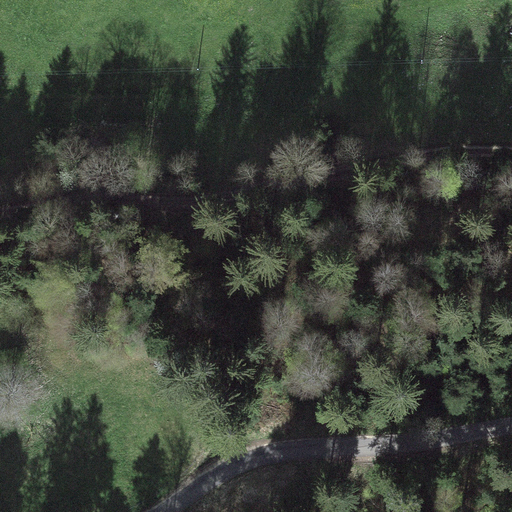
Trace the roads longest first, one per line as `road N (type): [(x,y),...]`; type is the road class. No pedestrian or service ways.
road 1 (track): [(0,212),(250,192),(419,153),(511,150)]
road 2 (unclassified): [(164,511),(221,469),(270,449),(409,447),(511,425)]
